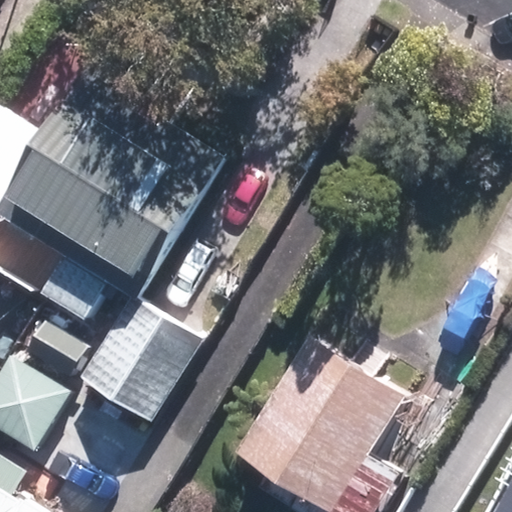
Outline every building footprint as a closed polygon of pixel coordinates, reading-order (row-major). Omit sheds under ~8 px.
[(118,282),(138,295),(228,150),(82,61),(45,121),(5,97),(0,104),(0,209),(68,252),(46,288),(96,318),(118,282)] [(143,294),(90,380),(160,423),(213,337),(143,294)] [(415,396),(317,339),(242,467),(319,511),(373,511),(402,462),(382,451),(415,396)] [(11,350),(0,368),(0,422),(42,449),(78,391),(11,350)] [(27,471),(0,455),(0,511),(49,511),(15,492),(27,471)] [(511,511),(511,484),(497,511),(511,511)]
